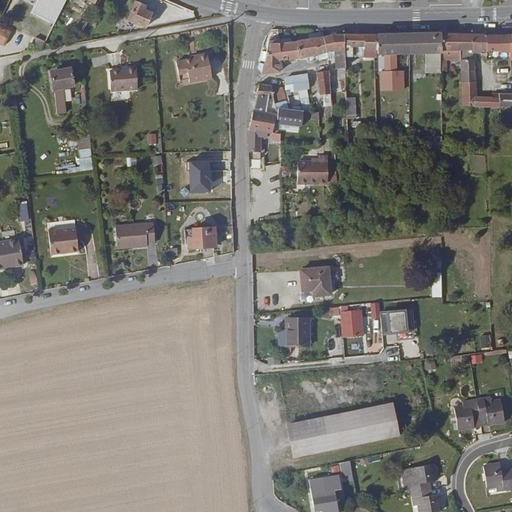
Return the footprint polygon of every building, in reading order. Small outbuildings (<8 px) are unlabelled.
[(81,0),(98,9),(102,0),(81,0)] [(146,8),(146,6),(141,5),(140,7),(136,6),(133,25),(151,28),(153,14),(148,13),(149,9),(146,8)] [(0,39),(8,44),(15,32),(3,25),(0,30),(0,39)] [(331,51),(334,67),(336,67),(344,66),(342,34),(332,34),(329,35),(322,37),(324,52),(331,51)] [(360,34),(342,34),(344,66),(344,68),(354,68),(354,58),(350,58),(350,48),(359,48),(359,58),(364,58),(364,66),(375,66),(375,55),(375,34),(360,34)] [(408,34),(406,34),(391,34),(375,34),(375,55),(393,55),(393,51),(409,51),(408,34)] [(422,51),(422,54),(441,54),(441,49),(441,34),(426,34),(408,34),(409,51),(422,51)] [(452,34),(441,34),(441,49),(444,49),(444,57),(461,58),(461,55),(460,49),(460,34),(452,34)] [(460,49),(476,49),(475,34),(468,34),(460,34),(460,49)] [(500,52),(511,51),(511,45),(511,34),(499,34),(486,34),(487,50),(500,51),(500,52)] [(322,37),(317,38),(308,39),(295,41),(297,57),(324,52),(322,37)] [(261,58),(263,59),(262,62),(277,60),(275,44),(273,45),(272,41),(267,42),(265,50),(264,54),(262,53),(261,58)] [(297,57),(295,41),(287,42),(275,44),(277,60),(297,57)] [(196,83),(218,79),(213,55),(204,56),(204,60),(181,63),(185,82),(196,81),(196,83)] [(461,55),(461,58),(461,69),(476,70),(476,56),(461,55)] [(277,71),(277,60),(262,62),(261,68),(260,74),(277,71)] [(115,91),(142,90),(141,68),(131,69),(131,71),(115,72),(115,91)] [(461,80),(477,81),(476,70),(461,69),(461,80)] [(319,94),(329,94),(329,92),(327,73),(327,70),(320,71),(315,72),(316,82),(318,82),(319,94)] [(68,92),(78,91),(76,74),(57,76),(62,115),(71,114),(68,92)] [(299,75),(300,90),(300,111),(302,111),(308,111),(307,74),(302,74),(299,75)] [(285,92),(288,92),(300,90),(299,75),(290,77),(284,78),(284,86),(285,92)] [(462,104),(477,105),(477,81),(461,80),(462,104)] [(274,123),(274,116),(273,111),(269,86),(258,85),(256,93),(249,128),(248,152),(262,152),(262,134),(273,136),(274,123)] [(285,109),(281,87),(269,86),(273,111),(275,110),(283,109),(285,109)] [(346,112),(345,92),(329,92),(329,94),(330,103),(330,112),(346,112)] [(500,102),(501,107),(511,107),(511,93),(500,93),(500,98),(500,102)] [(355,95),(346,95),(346,117),(356,117),(355,95)] [(490,98),(490,106),(501,107),(500,102),(496,102),(496,98),(490,98)] [(283,109),(275,110),(274,123),(299,126),(300,111),(283,109)] [(157,142),(157,132),(148,132),(148,142),(157,142)] [(347,149),(357,149),(357,140),(347,140),(347,149)] [(91,147),(79,148),(81,169),(93,167),(91,147)] [(317,161),(295,161),(296,180),(307,179),(307,182),(325,182),(325,156),(318,157),(317,157),(317,161)] [(327,180),(335,179),(335,159),(326,159),(327,180)] [(207,165),(184,165),(184,174),(188,174),(188,196),(208,196),(207,184),(209,184),(208,175),(207,175),(207,165)] [(264,220),(265,229),(280,226),(280,217),(264,220)] [(147,247),(154,247),(152,227),(115,231),(117,251),(131,249),(131,252),(147,250),(147,247)] [(217,251),(217,232),(196,232),(196,241),(188,241),(187,251),(201,251),(201,259),(214,259),(214,251),(217,251)] [(70,259),(81,258),(78,235),(51,237),(53,261),(64,260),(63,259),(70,258),(70,259)] [(0,272),(25,268),(21,244),(0,247),(0,272)] [(313,299),(329,297),(326,270),(298,273),(301,294),(312,292),(313,299)] [(346,333),(361,331),(358,311),(343,313),(346,333)] [(409,311),(379,314),(381,335),(411,331),(409,311)] [(289,346),(311,343),(308,317),(285,320),(289,346)] [(425,368),(435,367),(433,359),(424,360),(425,368)] [(499,401),(490,402),(489,399),(475,401),(461,403),(462,407),(453,408),(455,416),(456,423),(457,431),(472,428),(470,416),(477,415),(485,414),(486,426),(503,423),(499,401)] [(295,458),(397,437),(391,408),(289,428),(295,458)] [(472,428),(479,427),(486,426),(485,414),(477,415),(470,416),(472,428)] [(350,460),(340,461),(340,475),(351,474),(350,460)] [(428,484),(435,483),(432,466),(400,472),(404,495),(410,494),(413,508),(417,507),(417,511),(439,511),(438,497),(431,498),(426,498),(425,491),(424,484),(428,484)] [(511,475),(500,477),(498,466),(482,468),(485,490),(494,488),(494,492),(511,489),(511,475)] [(337,479),(322,481),(323,493),(332,491),(339,491),(337,479)] [(335,511),(332,491),(323,493),(322,481),(308,483),(311,505),(318,504),(319,509),(319,511),(335,511)]
